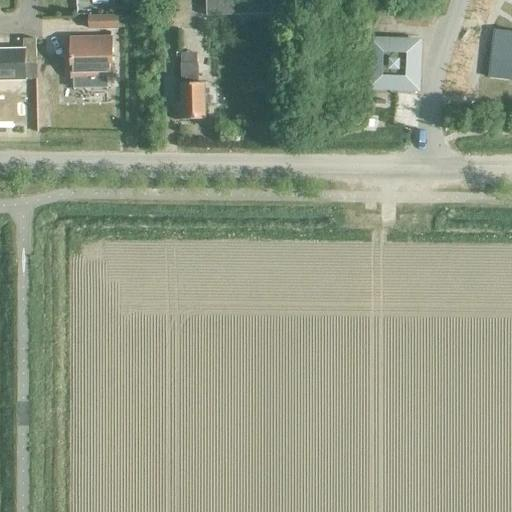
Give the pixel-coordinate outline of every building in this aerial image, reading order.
[(147,0),(138,0),(138,15),(148,14),(147,0)] [(268,0),(204,0),(205,16),(269,14),(269,9),(268,0)] [(88,30),(116,29),(116,17),(88,18),(88,30)] [(511,33),(494,32),(489,79),(511,81),(511,33)] [(0,51),(0,80),(35,80),(35,40),(21,40),(22,52),(0,51)] [(111,77),(110,40),(70,41),(71,78),(73,78),(74,90),(107,89),(107,77),(111,77)] [(373,43),(372,91),(420,92),(421,44),(373,43)] [(175,121),(205,121),(204,85),(192,85),(192,78),(198,78),(198,64),(180,64),(181,104),(175,104),(175,121)]
